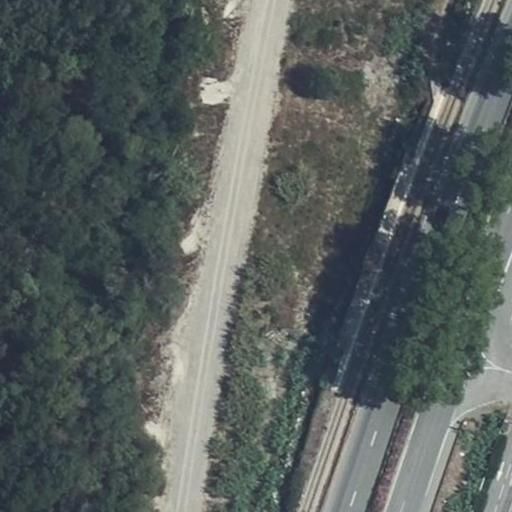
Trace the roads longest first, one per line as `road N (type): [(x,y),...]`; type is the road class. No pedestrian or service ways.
road 1 (track): [(274,0),(184,511)]
road 2 (primary): [(511,59),(350,511)]
road 3 (primary): [(441,394),(511,209)]
road 4 (primary): [(404,511),(441,394)]
